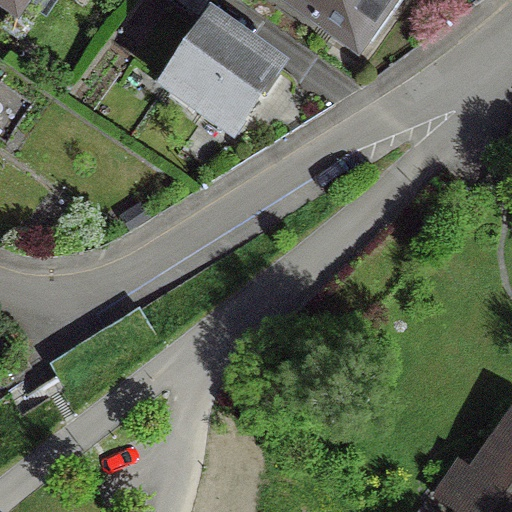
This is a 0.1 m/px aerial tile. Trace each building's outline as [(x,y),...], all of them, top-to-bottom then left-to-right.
[(0,0),(0,5),(11,13),(19,0),(0,0)] [(172,0),(191,13),(199,0),(172,0)] [(281,0),(352,50),(387,0),(281,0)] [(207,22),(161,88),(227,134),(273,68),(207,22)] [(45,367),(62,394),(152,338),(135,311),(45,367)] [(511,511),(511,415),(447,509),(451,511),(511,511)]
